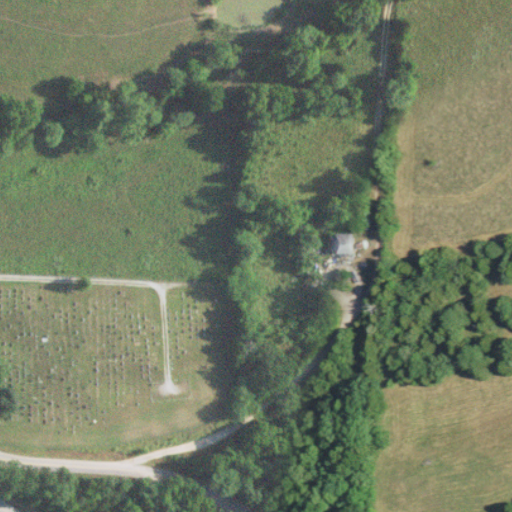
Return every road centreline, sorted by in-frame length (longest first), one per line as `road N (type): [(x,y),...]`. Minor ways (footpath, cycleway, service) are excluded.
road 1 (residential): [(117,467),(211,442),(318,363),(357,303),(379,231),(394,0)]
road 2 (residential): [(0,453),(182,477),(240,511)]
